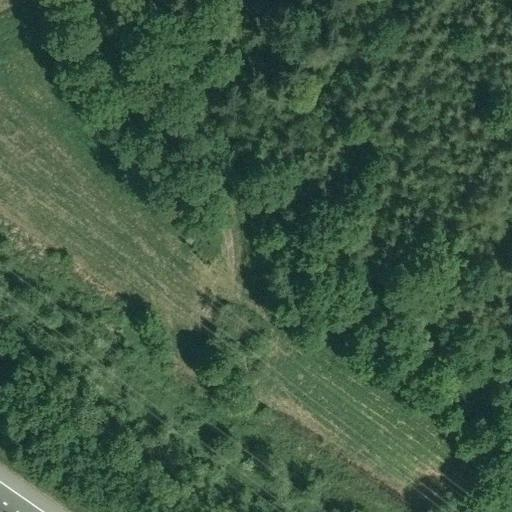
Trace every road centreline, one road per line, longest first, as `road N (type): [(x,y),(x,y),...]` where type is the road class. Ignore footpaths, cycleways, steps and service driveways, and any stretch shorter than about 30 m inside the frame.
road 1 (track): [(239,310),(205,128),(149,0)]
road 2 (track): [(205,128),(263,122),(315,80),(381,0)]
